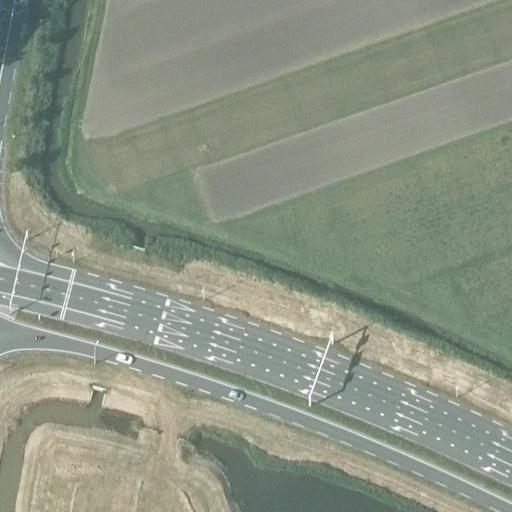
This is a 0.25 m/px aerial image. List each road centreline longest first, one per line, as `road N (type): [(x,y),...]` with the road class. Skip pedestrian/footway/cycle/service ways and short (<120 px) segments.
road 1 (secondary): [(511,459),(242,348),(0,280)]
road 2 (secondary): [(0,336),(168,373),(345,438),(509,511)]
